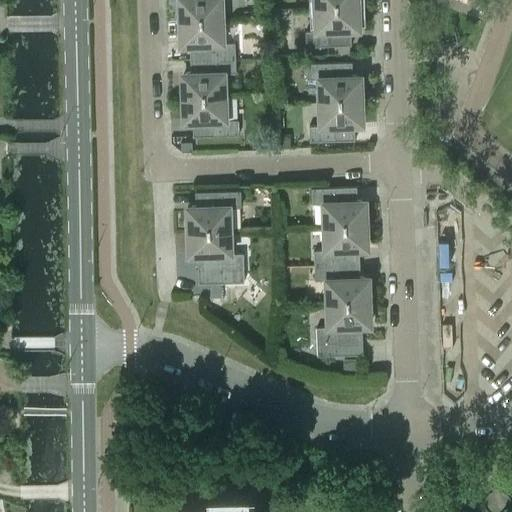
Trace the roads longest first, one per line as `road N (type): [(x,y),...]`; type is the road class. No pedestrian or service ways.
road 1 (residential): [(398,164),(154,168),(147,0)]
road 2 (tertiary): [(80,345),(73,0)]
road 3 (unclassified): [(80,345),(130,347),(186,365),(336,429),(408,422)]
road 4 (residential): [(408,422),(398,164)]
road 5 (tertiary): [(86,511),(80,345)]
road 6 (residential): [(398,164),(392,0)]
